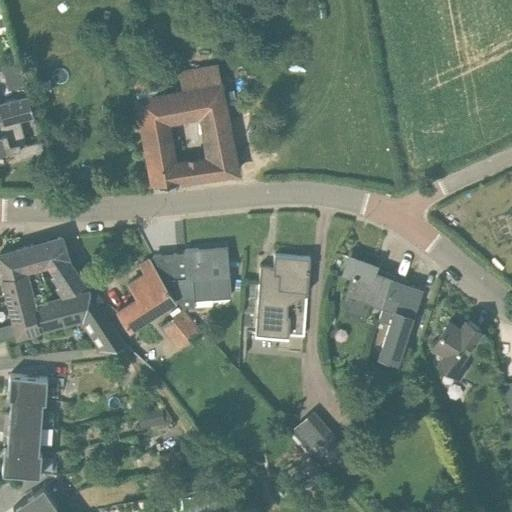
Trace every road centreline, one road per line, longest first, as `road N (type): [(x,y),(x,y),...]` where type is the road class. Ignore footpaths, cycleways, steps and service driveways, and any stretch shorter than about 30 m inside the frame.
road 1 (tertiary): [(407,219),(331,195),(296,193),(73,212),(0,210)]
road 2 (tertiary): [(511,305),(407,219)]
road 3 (unclassified): [(407,219),(446,187),(511,158)]
